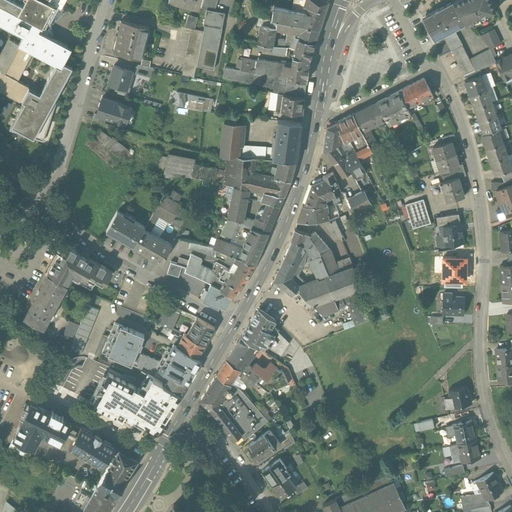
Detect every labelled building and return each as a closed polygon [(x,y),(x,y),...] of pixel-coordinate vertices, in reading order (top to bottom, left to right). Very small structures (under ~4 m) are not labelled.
[(63,63),(71,48),(51,37),(53,34),(51,24),(50,24),(58,8),(43,0),(25,0),(23,5),(13,0),(0,0),(0,22),(23,36),(19,44),(18,45),(33,53),(55,65),(58,60),(63,63)] [(43,0),(58,8),(61,9),(65,0),(43,0)] [(203,0),(201,8),(215,11),(217,0),(203,0)] [(303,7),(305,0),(293,0),(291,12),(306,14),(308,8),(303,7)] [(325,13),(328,2),(320,0),(305,0),(303,7),(308,8),(325,13)] [(489,0),(457,0),(453,2),(464,23),(467,24),(469,23),(471,24),(473,24),(472,22),(487,15),(488,17),(490,16),(491,13),(495,12),(489,0)] [(453,2),(422,18),(433,39),(443,34),(453,29),(464,23),(453,2)] [(291,12),(273,8),(271,20),(319,30),(325,13),(308,8),(306,14),(291,12)] [(224,13),(207,10),(203,26),(205,26),(197,66),(213,69),(222,29),(221,29),(224,13)] [(188,16),(185,27),(195,29),(198,18),(188,16)] [(315,43),(319,30),(271,20),(259,18),(257,25),(261,25),(257,43),(273,47),(276,30),(295,34),(300,34),(298,39),(315,43)] [(244,19),(241,19),(238,30),(243,32),(246,22),(243,22),(244,19)] [(148,28),(122,21),(114,53),(140,59),(148,28)] [(181,75),(194,78),(204,31),(191,29),(181,75)] [(453,29),(443,34),(452,51),(462,46),(455,30),(454,31),(453,29)] [(488,47),(489,49),(500,44),(493,30),(480,36),(488,47)] [(309,60),(315,43),(298,39),(294,38),(289,47),(295,50),(293,57),(309,60)] [(9,39),(0,54),(0,70),(18,80),(29,61),(33,53),(18,45),(19,44),(9,39)] [(465,51),(462,46),(452,51),(454,57),(465,51)] [(472,66),(475,71),(479,69),(496,63),(493,58),(490,50),(469,60),(470,61),(472,66)] [(467,56),(465,51),(454,57),(457,61),(467,56)] [(469,60),(467,56),(457,61),(459,66),(470,61),(469,60)] [(511,69),(506,56),(495,61),(503,80),(511,75),(511,69)] [(304,97),(309,60),(293,57),(292,65),(258,60),(258,61),(255,73),(241,71),(225,68),(223,79),(273,88),(273,93),(278,94),(304,97)] [(255,73),(258,61),(243,59),(241,71),(255,73)] [(23,103),(8,131),(19,134),(21,132),(24,133),(23,135),(43,141),(56,103),(54,102),(72,67),(63,63),(58,60),(55,65),(40,94),(30,89),(29,86),(18,80),(0,70),(0,92),(19,103),(21,102),(23,103)] [(470,61),(459,66),(462,71),(472,66),(470,61)] [(140,65),(139,65),(137,64),(132,72),(131,75),(138,74),(150,78),(153,68),(148,67),(140,65)] [(132,72),(115,66),(109,85),(119,88),(119,91),(128,94),(132,81),(129,80),(131,75),(132,72)] [(472,66),(462,71),(464,76),(475,71),(472,66)] [(475,71),(464,76),(466,81),(482,76),(479,69),(475,71)] [(488,73),(482,76),(486,89),(493,87),(488,73)] [(482,76),(466,81),(465,82),(470,95),(486,89),(482,76)] [(423,78),(399,91),(407,108),(432,96),(423,78)] [(491,102),(486,89),(470,95),(474,108),(491,102)] [(211,100),(166,90),(163,103),(202,111),(203,110),(209,111),(211,100)] [(399,91),(377,102),(386,118),(389,125),(410,114),(407,108),(399,91)] [(302,114),(304,97),(278,94),(276,111),(302,114)] [(131,107),(102,98),(96,114),(96,115),(106,118),(113,121),(113,122),(124,125),(124,124),(125,125),(131,107)] [(377,102),(354,116),(362,133),(368,129),(386,118),(377,102)] [(496,116),(491,102),(474,108),(479,122),(496,116)] [(106,118),(96,115),(96,114),(94,114),(92,120),(104,124),(106,118)] [(354,116),(337,123),(344,141),(356,137),(359,145),(355,147),(360,157),(371,152),(362,133),(354,116)] [(501,129),(496,116),(479,122),(484,134),(484,135),(498,130),(501,129)] [(295,162),(301,124),(278,121),(275,138),(273,138),(270,160),(279,160),(284,161),(295,162)] [(239,146),(241,125),(224,123),(220,156),(228,156),(252,158),(265,159),(266,148),(239,146)] [(344,141),(337,123),(327,127),(323,151),(335,143),(336,144),(344,141)] [(111,136),(109,139),(96,129),(85,144),(114,166),(128,149),(111,136)] [(362,133),(371,152),(372,154),(378,151),(368,129),(362,133)] [(498,130),(484,135),(484,134),(481,135),(486,149),(503,143),(498,130)] [(450,142),(455,141),(453,135),(442,138),(443,144),(450,142)] [(436,160),(454,154),(450,142),(443,144),(432,147),(436,160)] [(335,143),(323,151),(332,163),(343,157),(342,155),(336,144),(335,143)] [(507,156),(503,143),(486,149),(490,162),(507,156)] [(354,150),(342,155),(343,157),(351,172),(353,177),(365,171),(354,150)] [(458,166),(454,154),(436,160),(440,172),(451,169),(458,166)] [(234,187),(249,190),(264,193),(267,193),(270,178),(251,173),(252,158),(228,156),(226,170),(226,171),(223,185),(227,186),(234,187)] [(510,165),(507,156),(490,162),(495,175),(500,173),(511,169),(510,165)] [(158,168),(165,170),(167,158),(161,157),(158,168)] [(351,172),(343,157),(332,163),(342,177),(351,172)] [(184,177),(190,178),(194,164),(167,158),(165,170),(163,179),(184,177)] [(284,161),(279,160),(274,179),(279,180),(284,161)] [(290,182),(295,162),(284,161),(279,180),(290,182)] [(214,183),(217,169),(194,164),(190,178),(214,183)] [(458,166),(451,169),(453,174),(463,170),(462,165),(458,166)] [(223,185),(226,171),(217,169),(214,183),(223,185)] [(451,169),(440,172),(444,182),(458,178),(465,176),(463,170),(453,174),(451,169)] [(511,170),(511,169),(500,173),(503,182),(511,179),(511,170)] [(323,177),(324,180),(331,197),(333,202),(338,200),(337,195),(340,193),(332,173),(323,177)] [(284,196),(290,182),(279,180),(274,179),(270,178),(267,193),(284,196)] [(458,178),(444,182),(441,183),(432,186),(433,190),(433,191),(433,192),(433,193),(433,194),(434,194),(438,205),(464,197),(458,178)] [(490,191),(493,191),(511,184),(511,179),(503,182),(499,183),(491,182),(490,191)] [(311,185),(304,206),(324,206),(326,199),(331,197),(324,180),(311,185)] [(511,184),(493,191),(496,198),(498,197),(500,202),(511,196),(511,184)] [(234,187),(227,186),(225,196),(232,198),(234,187)] [(252,228),(254,221),(243,218),(249,190),(234,187),(232,198),(228,217),(241,221),(240,224),(251,228),(252,228)] [(358,194),(347,200),(349,207),(352,214),(369,205),(363,191),(361,192),(360,189),(357,191),(358,194)] [(167,198),(177,204),(181,197),(171,191),(167,198)] [(279,206),(284,196),(267,193),(264,193),(260,201),(266,202),(279,206)] [(161,200),(177,209),(174,215),(185,222),(191,212),(177,204),(167,198),(163,196),(161,200)] [(511,196),(500,202),(501,206),(499,207),(501,213),(502,214),(508,211),(511,210),(511,196)] [(423,199),(405,205),(412,229),(430,224),(423,199)] [(145,228),(144,229),(157,237),(168,218),(171,220),(174,215),(177,209),(161,200),(145,228)] [(276,213),(279,206),(266,202),(263,209),(276,213)] [(327,205),(324,206),(304,206),(302,206),(297,222),(324,219),(328,219),(328,214),(327,205)] [(268,232),(276,213),(263,209),(263,210),(261,209),(257,212),(256,217),(254,221),(252,228),(268,232)] [(133,246),(134,246),(144,229),(145,228),(117,211),(106,230),(133,246)] [(510,217),(508,211),(502,214),(501,213),(497,215),(499,221),(510,217)] [(328,214),(328,219),(328,221),(335,218),(339,217),(337,212),(328,214)] [(441,227),(460,224),(458,214),(436,217),(437,228),(441,227)] [(328,221),(328,219),(324,219),(333,239),(342,235),(335,218),(328,221)] [(231,241),(238,224),(227,220),(220,236),(231,241)] [(244,245),(251,228),(240,224),(238,224),(231,241),(244,245)] [(463,247),(462,243),(463,243),(460,224),(441,227),(443,235),(444,245),(454,244),(455,248),(463,247)] [(254,265),(268,232),(252,228),(251,228),(244,245),(241,251),(238,258),(254,265)] [(133,247),(161,263),(172,245),(157,237),(144,229),(134,246),(133,246),(133,247)] [(294,230),(290,241),(301,246),(307,249),(313,258),(310,259),(318,277),(319,280),(329,276),(317,247),(306,233),(294,230)] [(508,251),(511,250),(511,231),(499,233),(501,251),(508,251)] [(329,276),(338,272),(329,250),(315,232),(311,233),(310,235),(306,233),(317,247),(329,276)] [(444,245),(443,235),(435,237),(437,247),(444,245)] [(217,240),(214,248),(222,251),(238,258),(241,251),(234,246),(217,240)] [(289,248),(273,281),(282,287),(293,295),(299,290),(300,288),(301,287),(291,278),(300,258),(299,255),(297,254),(301,246),(290,241),(288,247),(289,248)] [(189,248),(219,258),(222,251),(214,248),(191,242),(189,248)] [(70,249),(64,246),(48,275),(67,286),(72,277),(91,288),(97,278),(106,283),(111,272),(106,269),(106,267),(101,264),(100,266),(76,252),(77,251),(71,247),(70,249)] [(241,289),(254,265),(238,258),(222,251),(219,258),(231,265),(229,269),(224,267),(223,270),(218,278),(224,281),(220,288),(220,289),(219,289),(233,296),(238,288),(241,289)] [(218,278),(223,270),(215,266),(213,271),(199,264),(201,260),(190,254),(188,261),(186,267),(184,271),(210,284),(220,289),(220,288),(224,281),(218,278)] [(186,267),(188,261),(179,258),(177,264),(186,267)] [(466,260),(455,260),(455,258),(442,258),(442,281),(444,281),(462,282),(466,282),(466,260)] [(500,285),(511,283),(511,264),(509,265),(498,267),(500,285)] [(300,288),(299,290),(313,305),(340,296),(361,288),(353,267),(338,272),(329,276),(319,280),(318,277),(316,276),(311,279),(310,284),(300,288)] [(49,318),(67,286),(48,275),(30,307),(49,318)] [(502,303),(511,301),(511,283),(500,285),(502,303)] [(226,309),(233,296),(219,289),(220,289),(210,284),(208,289),(203,299),(202,301),(218,309),(220,306),(226,309)] [(198,296),(203,299),(208,289),(203,287),(198,296)] [(451,295),(443,294),(442,314),(462,315),(463,298),(451,298),(451,295)] [(342,301),(340,296),(313,305),(323,316),(338,310),(335,303),(342,301)] [(348,328),(367,320),(360,300),(348,304),(355,324),(347,327),(348,328)] [(180,311),(166,305),(158,323),(172,329),(180,311)] [(88,306),(85,311),(96,316),(99,310),(88,306)] [(43,329),(49,318),(30,307),(24,318),(43,329)] [(241,336),(259,349),(265,353),(268,347),(281,355),(289,343),(282,339),(281,339),(282,336),(277,331),(274,331),(273,330),(272,330),(272,327),(276,321),(273,319),(258,308),(241,336)] [(85,311),(83,317),(94,321),(96,316),(85,311)] [(83,317),(81,322),(92,327),(94,321),(83,317)] [(187,335),(204,345),(214,328),(196,318),(187,335)] [(81,322),(78,328),(90,332),(92,327),(81,322)] [(131,365),(137,352),(138,349),(140,349),(143,343),(141,343),(144,335),(115,323),(102,352),(131,365)] [(78,328),(76,333),(87,338),(90,332),(78,328)] [(59,346),(69,350),(72,345),(74,339),(74,338),(64,333),(59,346)] [(74,338),(74,339),(85,343),(87,338),(76,333),(74,338)] [(198,357),(204,345),(187,335),(184,333),(177,345),(191,353),(198,357)] [(241,336),(237,342),(255,355),(259,349),(241,336)] [(74,339),(72,345),(83,349),(85,343),(74,339)] [(237,342),(226,359),(240,370),(249,377),(253,380),(260,386),(268,392),(272,387),(275,389),(288,384),(284,374),(274,366),(273,366),(272,366),(271,366),(270,366),(270,367),(268,369),(263,369),(259,366),(258,365),(257,365),(256,365),(255,366),(253,368),(248,364),(255,355),(237,342)] [(195,370),(198,365),(196,364),(199,358),(198,357),(191,353),(177,345),(173,343),(170,349),(169,350),(170,350),(163,364),(162,363),(159,369),(169,374),(187,384),(191,377),(192,378),(196,371),(195,370)] [(72,345),(69,350),(81,355),(83,349),(72,345)] [(495,351),(496,366),(511,364),(511,346),(511,347),(511,350),(495,351)] [(169,350),(170,349),(167,347),(160,361),(137,352),(131,365),(142,369),(146,362),(159,369),(162,363),(163,364),(170,350),(169,350)] [(92,403),(108,373),(107,373),(110,368),(86,358),(82,367),(76,367),(72,370),(62,387),(92,403)] [(226,359),(216,374),(231,384),(237,374),(240,370),(226,359)] [(511,364),(496,366),(498,382),(511,381),(511,380),(511,364)] [(240,370),(237,374),(250,384),(253,380),(249,377),(240,370)] [(181,394),(163,383),(147,375),(139,388),(108,373),(92,403),(116,415),(117,414),(133,424),(136,419),(140,421),(157,432),(164,420),(181,394)] [(187,384),(169,374),(163,383),(181,394),(187,384)] [(231,384),(216,374),(199,401),(212,413),(233,441),(240,435),(241,434),(224,411),(230,401),(236,396),(228,388),(231,384)] [(245,395),(231,384),(228,388),(236,396),(230,401),(224,411),(241,434),(240,435),(244,440),(267,421),(245,395)] [(468,394),(466,386),(448,390),(450,397),(452,407),(470,404),(469,394),(468,394)] [(272,397),(266,402),(269,406),(275,402),(272,397)] [(446,409),(452,407),(450,397),(444,398),(446,409)] [(51,412),(31,402),(12,438),(29,447),(34,449),(42,434),(60,443),(65,434),(67,430),(71,422),(63,418),(63,417),(52,411),(51,412)] [(433,419),(418,423),(421,435),(436,431),(433,419)] [(455,435),(457,444),(475,440),(471,421),(445,427),(447,437),(455,435)] [(115,448),(81,427),(76,435),(74,438),(68,447),(103,468),(104,465),(107,467),(96,485),(97,486),(116,497),(128,478),(127,478),(137,461),(118,450),(117,452),(114,450),(115,448)] [(280,445),(270,430),(247,446),(251,452),(249,454),(254,461),(256,461),(275,449),(274,448),(280,445)] [(29,447),(12,438),(7,449),(24,456),(29,447)] [(479,458),(475,440),(457,444),(462,462),(479,458)] [(287,476),(290,474),(280,459),(262,471),(272,486),(287,475),(287,476)] [(460,466),(440,470),(442,478),(462,473),(460,466)] [(501,491),(492,472),(475,481),(481,493),(485,500),(501,491)] [(97,486),(96,485),(82,480),(67,473),(62,482),(72,487),(73,486),(75,487),(76,485),(82,488),(93,493),(97,486)] [(287,476),(287,475),(272,486),(281,498),(293,490),(296,488),(287,476)] [(389,481),(387,475),(335,500),(339,509),(332,511),(395,511),(405,507),(393,482),(393,483),(392,480),(389,481)] [(428,482),(429,491),(436,490),(435,481),(428,482)] [(296,488),(293,490),(297,495),(307,488),(303,482),(296,488)] [(107,511),(116,497),(97,486),(93,493),(91,496),(81,490),(75,501),(92,511),(107,511)] [(471,509),(489,505),(485,500),(481,493),(460,496),(463,510),(471,509)]
